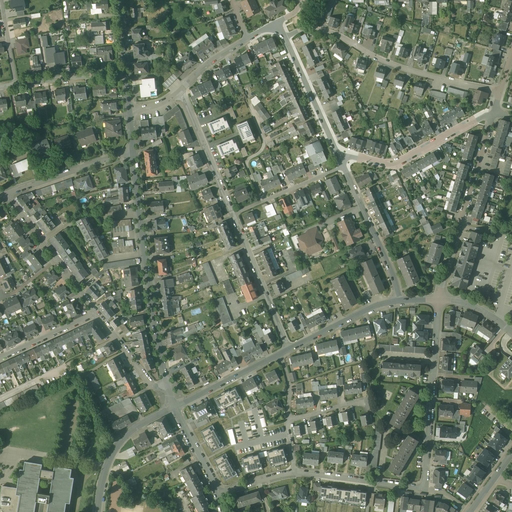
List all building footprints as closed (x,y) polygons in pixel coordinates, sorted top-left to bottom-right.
[(16,0),(9,2),(10,9),(17,8),(17,11),(23,10),(24,10),(23,7),(24,7),(22,0),(16,1),(16,0)] [(258,11),(253,0),(247,0),(242,2),(248,18),(254,16),(253,13),(258,11)] [(275,0),(273,0),(269,2),(270,3),(271,4),(270,5),(270,6),(271,5),(272,7),(265,10),(269,18),(287,9),(283,1),(278,4),(275,0)] [(107,1),(100,2),(101,4),(96,4),(96,9),(101,9),(108,9),(107,1)] [(225,3),(218,5),(219,9),(216,10),(217,14),(227,11),(225,3)] [(144,9),(131,10),(131,18),(138,18),(138,13),(144,12),(144,9)] [(511,14),(511,12),(504,11),(503,15),(499,14),(497,19),(509,23),(511,14)] [(224,19),(218,21),(220,27),(232,22),(231,22),(230,20),(231,20),(229,16),(224,19)] [(354,19),(347,17),(344,27),(349,28),(348,32),(355,34),(358,26),(356,25),(352,24),(354,19)] [(337,20),(331,18),(329,27),(336,29),(339,21),(337,20)] [(19,20),(13,21),(12,21),(14,28),(21,27),(21,28),(25,27),(25,24),(24,19),(19,20)] [(110,22),(91,24),(92,32),(103,31),(110,30),(110,22)] [(232,22),(220,27),(223,33),(234,28),(233,25),(232,26),(231,23),(232,23),(232,22)] [(508,24),(502,22),(501,25),(499,25),(497,29),(506,31),(508,24)] [(234,28),(223,33),(225,38),(236,34),(235,31),(234,29),(234,28)] [(375,31),(368,29),(365,38),(373,40),(375,31)] [(138,30),(135,30),(132,30),(133,39),(140,39),(142,38),(141,30),(138,30)] [(505,37),(497,34),(494,44),(499,46),(502,46),(505,37)] [(392,40),(383,37),(381,42),(382,43),(380,51),(387,54),(390,45),(391,46),(392,42),(393,40),(392,40)] [(213,44),(209,38),(204,42),(210,52),(215,48),(216,48),(213,44)] [(272,38),(266,41),(269,50),(276,47),(272,38)] [(27,39),(15,41),(18,55),(26,53),(25,45),(28,45),(27,39)] [(269,50),(266,41),(259,44),(263,53),(269,50)] [(204,42),(199,45),(206,55),(210,52),(204,42)] [(341,46),(338,43),(332,50),(338,54),(338,53),(341,55),(341,56),(345,51),(346,49),(343,47),(343,45),(341,46)] [(144,44),(133,45),(134,58),(145,58),(145,57),(148,57),(148,55),(148,52),(145,52),(144,44)] [(263,53),(259,44),(253,47),(257,56),(263,53)] [(206,55),(199,45),(194,49),(197,53),(200,59),(206,55)] [(311,48),(309,45),(302,48),(306,57),(315,54),(319,52),(321,51),(319,47),(315,49),(314,50),(313,50),(312,47),(311,48)] [(111,47),(99,48),(99,50),(96,51),(96,55),(100,55),(105,55),(107,55),(108,61),(112,61),(112,55),(111,47)] [(407,49),(401,48),(398,47),(395,55),(398,56),(406,59),(408,50),(407,50),(407,49)] [(424,49),(417,47),(414,57),(419,58),(420,53),(422,54),(424,49)] [(64,53),(54,54),(54,48),(45,50),(47,63),(55,62),(55,65),(65,64),(64,53)] [(453,50),(446,48),(445,55),(451,57),(453,50)] [(498,51),(494,49),(491,56),(499,59),(501,51),(498,51)] [(422,54),(420,53),(419,58),(417,62),(425,64),(428,56),(426,55),(422,54)] [(190,54),(183,58),(181,55),(175,59),(184,71),(196,63),(190,54)] [(247,54),(244,56),(241,57),(245,65),(251,62),(247,54)] [(315,54),(306,57),(310,67),(317,64),(316,60),(317,60),(316,57),(315,54)] [(36,56),(32,57),(33,65),(32,65),(33,72),(41,71),(40,64),(38,65),(36,56)] [(491,56),(490,56),(487,66),(496,69),(499,59),(491,56)] [(81,57),(71,58),(73,67),(82,66),(81,57)] [(241,57),(239,58),(238,58),(235,60),(238,68),(245,65),(241,57)] [(444,60),(438,59),(435,67),(443,69),(445,61),(444,61),(444,60)] [(367,62),(358,60),(356,67),(359,68),(365,70),(367,64),(366,64),(367,62)] [(283,61),(275,65),(277,69),(275,68),(272,70),(273,73),(286,68),(283,61)] [(138,64),(135,65),(135,74),(148,73),(147,64),(138,64)] [(462,66),(456,64),(454,70),(453,73),(461,75),(463,67),(461,66),(462,66)] [(229,66),(225,68),(222,70),(226,78),(233,75),(229,66)] [(496,69),(487,66),(484,76),(493,78),(496,69)] [(286,68),(273,73),(275,77),(278,75),(279,73),(281,78),(288,74),(286,68)] [(385,71),(376,68),(374,76),(383,78),(385,73),(384,72),(385,71)] [(182,74),(178,69),(174,72),(174,73),(174,75),(177,79),(182,74)] [(222,70),(220,71),(220,70),(216,72),(220,81),(226,78),(222,70)] [(273,73),(266,77),(268,81),(273,79),(272,78),(278,75),(275,77),(273,73)] [(288,74),(281,78),(283,82),(281,81),(278,83),(279,86),(291,80),(288,74)] [(404,79),(396,76),(394,84),(402,86),(404,80),(404,79)] [(325,81),(324,78),(317,81),(321,90),(329,86),(327,80),(325,81)] [(155,79),(142,80),(142,85),(140,86),(141,98),(157,96),(155,79)] [(291,80),(279,86),(281,89),(284,88),(285,86),(287,90),(294,87),(291,80)] [(211,81),(204,84),(208,92),(214,89),(211,81)] [(424,85),(415,83),(413,90),(416,91),(422,93),(424,87),(423,87),(424,85)] [(101,86),(93,86),(94,95),(97,95),(97,93),(106,93),(105,84),(101,85),(101,86)] [(204,84),(197,87),(201,95),(208,92),(204,84)] [(329,86),(321,90),(325,100),(332,96),(331,93),(332,93),(329,86)] [(85,88),(78,89),(78,87),(73,88),(74,95),(75,98),(82,97),(82,99),(87,98),(85,88)] [(197,87),(191,90),(194,96),(194,98),(201,95),(197,87)] [(294,87),(287,90),(289,94),(286,94),(283,95),(285,99),(297,93),(294,87)] [(464,91),(448,87),(447,93),(462,98),(464,91)] [(65,89),(54,91),(54,96),(54,97),(55,97),(55,100),(65,98),(64,94),(65,94),(65,89)] [(446,94),(440,92),(430,90),(429,96),(439,98),(445,100),(446,94)] [(480,92),(476,90),(473,101),(477,102),(476,103),(477,103),(481,104),(483,98),(487,99),(488,94),(480,91),(480,92)] [(45,92),(33,94),(35,101),(35,104),(42,103),(41,101),(46,101),(45,92)] [(297,93),(285,99),(286,102),(290,101),(291,98),(293,103),(300,100),(297,93)] [(24,96),(14,97),(15,107),(21,106),(21,105),(25,104),(24,96)] [(337,99),(329,102),(330,106),(337,103),(342,100),(340,96),(337,98),(337,99)] [(300,100),(293,103),(295,107),(292,107),(289,108),(291,112),(303,106),(300,100)] [(117,102),(101,103),(102,110),(111,109),(112,111),(118,110),(117,102)] [(223,107),(225,113),(228,112),(230,120),(234,119),(231,105),(223,107)] [(177,106),(163,117),(166,121),(175,114),(180,110),(177,106)] [(303,106),(291,112),(292,115),(295,114),(296,112),(298,116),(306,112),(303,106)] [(461,108),(458,110),(457,108),(451,112),(456,120),(464,115),(461,108)] [(187,126),(180,110),(175,114),(181,129),(187,126)] [(341,113),(340,114),(339,110),(332,114),(336,123),(344,119),(351,116),(349,112),(345,114),(344,115),(343,116),(341,113)] [(306,112),(298,116),(300,119),(295,121),(297,124),(301,122),(309,119),(306,112)] [(451,112),(442,117),(447,125),(456,120),(451,112)] [(208,123),(212,135),(230,127),(227,121),(225,122),(223,117),(208,123)] [(447,125),(442,117),(438,119),(443,127),(446,125),(447,125)] [(344,119),(336,123),(340,132),(347,129),(346,126),(347,125),(344,119)] [(148,120),(140,121),(141,129),(149,128),(148,120)] [(113,121),(105,122),(106,128),(105,128),(106,138),(122,136),(120,121),(113,121)] [(244,143),(255,139),(247,121),(236,125),(244,143)] [(310,122),(303,125),(304,129),(302,129),(298,131),(300,134),(313,128),(310,122)] [(149,128),(141,129),(143,140),(157,138),(157,134),(162,133),(166,133),(164,123),(153,124),(154,128),(149,128)] [(268,124),(262,127),(265,133),(271,130),(268,124)] [(426,127),(426,126),(420,129),(424,137),(433,132),(429,126),(426,127)] [(313,128),(300,134),(300,135),(301,137),(305,136),(307,134),(308,138),(316,135),(313,128)] [(92,129),(77,134),(81,146),(95,141),(92,134),(94,134),(92,129)] [(420,129),(414,133),(415,134),(412,136),(415,142),(424,137),(420,129)] [(511,133),(507,131),(498,129),(497,133),(507,136),(511,138),(511,137),(511,133)] [(183,132),(179,134),(184,147),(194,143),(188,130),(183,132)] [(347,131),(341,134),(343,139),(349,136),(347,131)] [(478,137),(469,134),(468,140),(476,143),(478,137)] [(66,136),(55,140),(59,150),(63,149),(63,147),(69,144),(69,147),(70,146),(66,136)] [(311,159),(324,154),(323,151),(322,149),(317,137),(312,140),(313,144),(306,147),(311,159)] [(354,138),(351,146),(351,147),(357,149),(360,140),(354,138)] [(160,139),(152,143),(153,148),(162,143),(160,139)] [(43,140),(39,142),(36,143),(33,144),(32,141),(28,143),(30,149),(34,147),(35,150),(34,150),(36,156),(40,154),(40,152),(49,149),(46,141),(44,142),(43,140)] [(217,146),(221,157),(239,150),(236,143),(234,144),(232,140),(217,146)] [(366,142),(360,140),(357,149),(363,151),(364,148),(366,142)] [(401,140),(396,143),(400,151),(406,148),(405,146),(402,140),(401,140)] [(476,143),(468,140),(466,146),(474,148),(476,143)] [(373,142),(372,142),(370,150),(370,151),(376,153),(379,144),(373,142)] [(396,143),(390,146),(391,147),(395,154),(400,151),(396,143)] [(385,146),(379,144),(376,153),(382,155),(382,154),(385,146)] [(474,148),(466,146),(463,145),(462,149),(465,150),(464,152),(472,154),(474,148)] [(244,147),(239,149),(242,157),(247,155),(244,147)] [(154,151),(144,152),(145,161),(154,160),(154,151)] [(436,151),(433,153),(437,161),(438,162),(441,160),(436,151)] [(472,154),(464,152),(462,158),(470,160),(472,154)] [(193,153),(180,155),(183,161),(188,159),(194,156),(193,153)] [(433,153),(427,156),(432,164),(437,161),(433,153)] [(324,154),(311,159),(314,164),(308,167),(310,172),(320,167),(319,165),(327,161),(324,154)] [(194,156),(188,159),(193,171),(203,167),(198,155),(194,156)] [(303,155),(296,159),(298,164),(305,161),(303,155)] [(427,156),(422,159),(427,167),(432,164),(427,156)] [(499,158),(494,156),(491,167),(496,169),(499,158)] [(422,159),(417,162),(422,170),(427,167),(422,159)] [(25,160),(14,165),(14,164),(10,166),(15,178),(23,175),(22,172),(29,169),(31,168),(28,160),(25,160)] [(154,160),(145,161),(147,177),(156,176),(154,160)] [(511,161),(507,160),(503,175),(508,176),(511,163),(511,161)] [(417,162),(412,165),(416,173),(422,170),(417,162)] [(469,166),(461,163),(459,169),(467,172),(469,166)] [(302,164),(293,168),(297,177),(297,176),(302,174),(303,174),(306,173),(302,164)] [(277,165),(272,167),(272,169),(274,175),(275,175),(277,175),(276,174),(281,172),(278,166),(277,165)] [(412,165),(406,168),(411,176),(416,173),(412,165)] [(235,167),(225,171),(227,177),(234,174),(233,172),(237,170),(235,167)] [(125,168),(114,169),(115,174),(116,173),(118,183),(127,182),(125,168)] [(293,168),(285,172),(288,180),(292,179),(291,178),(296,176),(297,177),(293,168)] [(406,168),(401,171),(406,179),(411,176),(406,168)] [(467,172),(459,169),(458,171),(456,171),(455,174),(457,175),(465,177),(467,172)] [(259,173),(257,175),(256,172),(254,173),(253,175),(256,183),(262,180),(259,173)] [(368,173),(355,180),(359,188),(372,181),(370,178),(368,173)] [(494,176),(485,173),(485,174),(484,179),(492,182),(494,177),(494,176)] [(204,175),(196,178),(196,177),(190,179),(192,183),(191,183),(191,184),(192,184),(194,189),(197,187),(208,183),(204,175)] [(465,177),(457,175),(455,181),(463,183),(465,177)] [(89,176),(75,181),(77,187),(78,189),(84,187),(85,191),(93,189),(89,176)] [(277,176),(269,179),(273,188),(274,187),(274,188),(277,186),(276,186),(280,184),(277,176)] [(335,177),(327,181),(330,189),(329,190),(331,195),(337,192),(340,190),(338,185),(335,177)] [(71,179),(34,191),(37,197),(47,194),(73,186),(72,182),(71,179)] [(269,179),(261,183),(265,191),(268,190),(269,190),(271,189),(271,188),(273,188),(269,179)] [(463,183),(455,181),(453,187),(462,189),(463,183)] [(177,182),(159,183),(160,191),(174,190),(173,187),(178,187),(177,182)] [(244,184),(234,189),(235,192),(245,188),(244,184)] [(319,184),(315,185),(315,186),(310,188),(313,195),(318,193),(318,194),(322,192),(319,184)] [(462,189),(453,187),(452,192),(460,195),(462,189)] [(128,188),(118,188),(118,190),(110,192),(111,196),(119,194),(119,195),(128,195),(128,194),(128,188)] [(373,188),(366,191),(368,197),(378,192),(377,191),(375,192),(373,188)] [(246,189),(235,194),(236,198),(238,202),(249,198),(246,189)] [(210,190),(202,193),(203,195),(205,201),(214,197),(210,190)] [(306,199),(303,191),(294,195),(300,207),(308,204),(306,199)] [(30,193),(24,195),(17,197),(16,197),(15,199),(15,200),(21,207),(20,207),(21,207),(28,202),(29,201),(28,200),(30,198),(32,201),(35,198),(31,192),(30,193)] [(378,192),(368,197),(371,202),(378,199),(377,195),(379,194),(378,192)] [(460,195),(452,192),(450,198),(458,200),(460,195)] [(128,195),(119,195),(119,197),(111,198),(111,204),(115,203),(115,202),(119,202),(119,203),(129,202),(129,201),(128,195)] [(340,198),(336,200),(339,207),(342,208),(343,209),(344,208),(350,206),(346,196),(340,198)] [(421,197),(413,201),(416,206),(424,202),(421,197)] [(287,198),(280,201),(285,213),(292,210),(287,198)] [(458,200),(450,198),(449,202),(448,204),(456,206),(458,200)] [(378,199),(371,202),(373,208),(383,203),(382,202),(380,203),(378,199)] [(28,202),(21,207),(25,212),(27,211),(32,207),(38,203),(36,200),(31,203),(31,205),(28,202)] [(163,202),(150,203),(151,212),(164,210),(163,204),(163,202)] [(383,203),(373,208),(374,211),(375,214),(383,210),(381,206),(384,205),(383,203)] [(456,206),(448,204),(446,210),(455,213),(456,206)] [(121,205),(102,209),(104,215),(122,210),(121,205)] [(213,207),(204,211),(207,217),(209,216),(212,222),(215,220),(221,218),(222,218),(220,212),(222,211),(220,208),(219,208),(217,205),(213,207)] [(32,207),(27,211),(31,216),(36,213),(34,211),(32,207)] [(44,210),(37,215),(36,213),(31,216),(29,218),(33,224),(35,222),(46,215),(46,214),(44,210)] [(383,210),(375,214),(376,216),(377,216),(378,219),(388,214),(387,213),(385,214),(383,210)] [(252,213),(244,216),(247,224),(255,220),(253,215),(252,213)] [(63,214),(58,218),(63,225),(69,221),(63,214)] [(388,214),(378,219),(381,224),(388,221),(386,217),(388,216),(388,214)] [(46,215),(35,222),(45,234),(55,227),(46,215)] [(88,220),(86,221),(85,218),(86,218),(86,217),(77,222),(88,242),(89,242),(89,241),(95,238),(94,235),(95,234),(88,220)] [(425,217),(420,220),(422,226),(423,226),(425,230),(431,227),(428,220),(427,221),(425,217)] [(350,218),(338,223),(343,234),(342,234),(345,241),(345,240),(348,246),(357,242),(356,239),(362,236),(360,229),(356,231),(353,225),(354,223),(352,222),(350,218)] [(164,220),(153,221),(154,230),(166,229),(165,222),(165,220),(164,220)] [(388,221),(381,224),(383,230),(390,226),(391,226),(393,225),(392,224),(390,225),(388,221)] [(5,229),(9,235),(19,228),(15,222),(13,224),(5,229)] [(226,222),(218,226),(221,234),(229,230),(226,222)] [(431,227),(433,233),(434,234),(443,230),(440,223),(431,227)] [(390,226),(383,230),(386,235),(393,232),(391,226),(390,226)] [(431,227),(425,230),(427,236),(433,233),(431,227)] [(19,228),(9,235),(14,240),(21,235),(23,233),(19,228)] [(316,228),(307,232),(308,234),(306,235),(305,235),(297,238),(302,250),(305,249),(308,255),(322,249),(319,243),(322,241),(316,228)] [(229,230),(221,234),(224,242),(233,239),(229,230)] [(481,235),(472,232),(470,238),(469,237),(469,238),(470,239),(469,243),(478,246),(481,235)] [(68,247),(58,233),(49,240),(52,243),(51,243),(57,251),(57,250),(60,253),(59,254),(68,247)] [(266,237),(261,239),(254,242),(256,247),(263,244),(263,243),(271,240),(269,236),(266,237)] [(99,240),(97,237),(95,238),(89,241),(89,242),(90,242),(100,261),(109,256),(108,256),(106,253),(107,253),(100,239),(99,240)] [(167,237),(154,239),(156,247),(168,245),(167,237)] [(25,240),(19,245),(25,252),(29,249),(29,250),(32,248),(31,247),(33,246),(27,239),(25,240)] [(236,247),(233,239),(224,242),(228,250),(236,247)] [(461,256),(474,260),(478,246),(469,243),(465,242),(461,256)] [(433,243),(432,243),(426,262),(437,265),(443,246),(439,245),(433,243)] [(168,245),(156,247),(157,255),(169,253),(168,245)] [(117,248),(113,248),(113,254),(134,252),(133,246),(124,247),(117,248)] [(78,261),(68,247),(59,254),(59,255),(60,254),(62,257),(61,257),(67,265),(68,265),(70,267),(69,268),(78,261)] [(361,247),(350,251),(353,260),(361,256),(364,255),(364,254),(361,247)] [(297,262),(292,248),(287,250),(292,264),(297,262)] [(258,253),(261,258),(269,255),(267,250),(264,251),(258,253)] [(37,251),(28,259),(32,264),(41,257),(40,255),(37,251)] [(239,253),(229,257),(235,270),(245,267),(239,253)] [(261,258),(263,264),(271,260),(269,255),(261,258)] [(403,274),(415,268),(414,265),(412,265),(408,255),(397,260),(403,274)] [(456,270),(470,274),(474,260),(461,256),(456,270)] [(41,257),(32,264),(36,269),(36,270),(40,266),(46,262),(43,259),(41,257)] [(367,280),(378,275),(371,259),(360,264),(367,280)] [(166,260),(157,261),(158,268),(167,267),(166,260)] [(263,264),(265,269),(273,265),(271,260),(263,264)] [(89,275),(78,261),(69,268),(70,268),(72,271),(77,279),(77,278),(80,281),(79,282),(80,282),(89,275)] [(123,261),(103,265),(103,269),(103,270),(107,269),(121,267),(124,267),(123,261)] [(215,279),(208,262),(202,264),(207,275),(209,281),(215,279)] [(7,265),(0,268),(0,275),(5,273),(10,271),(7,265)] [(265,269),(267,274),(275,271),(273,265),(265,269)] [(167,267),(158,268),(159,275),(169,274),(169,271),(167,271),(167,267)] [(238,279),(248,275),(245,267),(235,270),(234,271),(236,275),(237,275),(238,279)] [(95,268),(90,272),(94,277),(94,276),(99,273),(95,268)] [(129,269),(124,270),(125,278),(126,278),(137,276),(136,268),(129,269)] [(415,268),(403,274),(408,287),(419,282),(415,272),(416,271),(415,268)] [(99,273),(94,276),(97,279),(105,272),(108,272),(107,269),(103,270),(103,269),(99,273)] [(50,271),(47,273),(48,274),(44,277),(49,284),(55,279),(58,278),(52,270),(50,272),(50,271)] [(470,274),(456,270),(452,285),(465,289),(470,274)] [(267,274),(269,279),(274,277),(277,275),(275,271),(267,274)] [(187,273),(177,277),(179,284),(191,280),(193,280),(192,275),(188,277),(187,273)] [(248,275),(238,279),(240,283),(239,283),(241,287),(242,287),(251,283),(248,275)] [(339,295),(350,290),(343,275),(338,278),(338,277),(332,281),(339,295)] [(373,295),(384,291),(378,275),(367,280),(373,295)] [(137,276),(126,278),(127,287),(138,285),(138,280),(137,280),(137,276)] [(4,281),(2,282),(6,291),(7,290),(9,290),(10,290),(11,288),(14,287),(10,278),(4,281)] [(173,279),(160,281),(161,288),(161,289),(173,287),(174,287),(173,279)] [(229,280),(223,282),(223,283),(223,282),(228,296),(234,293),(229,280)] [(96,282),(87,291),(91,296),(99,288),(97,286),(98,285),(96,282)] [(281,282),(272,286),(276,295),(284,292),(284,290),(285,289),(283,283),(281,284),(281,282)] [(251,283),(242,287),(248,302),(258,298),(251,283)] [(59,285),(52,291),(54,293),(55,292),(61,288),(59,285)] [(69,293),(63,286),(61,288),(55,292),(61,299),(65,297),(68,295),(67,295),(69,293)] [(173,287),(161,289),(162,296),(171,295),(174,294),(173,291),(170,291),(169,292),(169,288),(173,287)] [(99,288),(91,296),(95,300),(105,292),(102,289),(100,290),(99,288)] [(34,289),(28,292),(32,302),(38,299),(34,291),(34,289)] [(139,290),(130,291),(131,298),(140,297),(139,290)] [(350,290),(339,295),(346,310),(353,307),(352,306),(357,304),(350,290)] [(368,291),(362,294),(365,300),(371,297),(368,291)] [(28,292),(22,295),(23,298),(26,304),(32,302),(28,292)] [(171,295),(162,296),(163,303),(171,302),(175,301),(175,297),(172,297),(171,299),(171,295)] [(140,297),(131,298),(132,305),(141,304),(140,297)] [(19,304),(16,298),(12,299),(12,300),(10,301),(14,311),(21,308),(19,304)] [(222,298),(214,301),(223,325),(231,322),(222,298)] [(10,301),(7,302),(3,303),(6,310),(8,314),(14,311),(10,301)] [(69,304),(66,306),(69,311),(78,307),(75,301),(69,304)] [(105,302),(98,307),(101,311),(103,313),(115,304),(113,302),(109,304),(110,305),(108,306),(105,302)] [(171,302),(163,303),(164,310),(176,308),(175,304),(172,305),(171,306),(171,302)] [(115,304),(103,313),(105,316),(108,320),(111,318),(110,317),(114,314),(111,310),(113,309),(114,310),(117,307),(115,304)] [(141,304),(132,305),(133,313),(142,312),(141,304)] [(78,307),(69,311),(71,317),(72,317),(80,313),(81,313),(78,307)] [(176,308),(164,310),(165,317),(172,316),(172,312),(173,312),(176,312),(176,308)] [(463,318),(461,324),(467,326),(472,314),(471,313),(470,312),(469,313),(466,312),(463,318)] [(322,313),(319,314),(318,314),(314,316),(317,325),(320,323),(321,324),(323,323),(323,322),(326,320),(322,313)] [(391,314),(382,317),(383,320),(384,324),(391,322),(391,314)] [(455,315),(445,314),(445,326),(454,327),(455,317),(455,315)] [(478,317),(472,314),(467,326),(473,328),(473,329),(475,323),(478,317)] [(428,316),(417,315),(416,323),(422,324),(428,324),(428,316)] [(52,316),(46,318),(51,327),(56,325),(52,316)] [(133,318),(131,318),(131,320),(132,326),(135,325),(136,326),(144,325),(143,316),(133,318)] [(176,317),(178,323),(182,322),(183,325),(188,324),(187,320),(183,321),(182,316),(176,317)] [(314,316),(308,320),(304,322),(306,326),(308,329),(317,325),(314,316)] [(41,321),(43,324),(45,330),(51,327),(46,318),(41,321)] [(117,319),(110,324),(115,329),(119,326),(123,323),(124,322),(123,320),(119,322),(117,319)] [(295,320),(288,324),(292,333),(299,329),(297,326),(298,326),(295,320)] [(383,320),(374,322),(377,333),(379,333),(379,334),(384,333),(384,331),(386,331),(384,324),(383,320)] [(93,321),(83,326),(87,334),(88,336),(92,334),(99,343),(106,337),(93,321)] [(485,322),(479,330),(485,334),(491,326),(485,322)] [(130,332),(123,323),(119,326),(126,335),(130,332)] [(34,324),(28,326),(33,336),(38,333),(34,324)] [(186,333),(185,333),(187,337),(197,332),(197,331),(204,328),(203,325),(199,327),(196,328),(189,331),(186,333)] [(28,326),(23,329),(27,338),(33,336),(28,326)] [(83,326),(80,328),(77,329),(81,337),(84,336),(87,334),(83,326)] [(263,332),(260,326),(256,328),(258,332),(260,338),(264,336),(265,336),(263,332)] [(369,326),(365,327),(364,327),(362,327),(364,336),(371,335),(369,326)] [(496,330),(491,326),(485,334),(490,338),(493,335),(496,330)] [(362,328),(358,329),(358,328),(355,329),(357,338),(364,336),(362,327),(362,328)] [(181,328),(167,333),(167,340),(176,337),(175,336),(178,335),(182,333),(181,328)] [(77,329),(75,330),(71,332),(74,340),(78,338),(81,337),(77,329)] [(276,341),(270,329),(263,332),(265,336),(264,336),(267,342),(269,345),(276,341)] [(355,329),(351,330),(348,331),(350,340),(357,338),(355,329)] [(348,331),(344,332),(341,332),(342,338),(343,341),(350,340),(348,331)] [(16,333),(16,332),(10,335),(14,344),(20,341),(16,333)] [(71,332),(66,334),(64,335),(68,343),(71,342),(74,340),(71,332)] [(260,338),(258,332),(254,334),(258,343),(254,345),(255,346),(256,347),(259,345),(263,343),(260,338)] [(421,333),(416,332),(416,333),(415,340),(426,341),(427,333),(421,333)] [(456,333),(452,332),(452,340),(457,340),(461,341),(461,335),(456,333)] [(14,344),(10,335),(4,337),(9,347),(14,344)] [(68,343),(64,335),(62,336),(58,338),(62,346),(66,344),(68,343)] [(176,337),(167,340),(168,346),(176,343),(176,342),(182,340),(182,336),(176,338),(176,337)] [(58,338),(54,340),(52,341),(55,349),(58,348),(62,346),(58,338)] [(452,340),(444,339),(443,350),(456,351),(457,340),(452,340)] [(52,341),(50,342),(50,341),(45,343),(49,352),(52,350),(55,349),(52,341)] [(254,345),(252,341),(247,343),(254,357),(263,352),(259,345),(256,347),(255,346),(254,345)] [(336,341),(332,341),(329,342),(332,351),(338,349),(336,341)] [(329,342),(325,343),(323,344),(325,352),(332,351),(329,342)] [(45,343),(41,345),(41,346),(39,347),(43,355),(45,353),(49,352),(45,343)] [(112,343),(100,349),(96,351),(99,356),(102,354),(104,358),(116,352),(112,343)] [(247,343),(243,345),(245,349),(243,350),(245,352),(244,352),(244,353),(241,354),(242,355),(245,361),(254,357),(247,343)] [(199,344),(194,346),(198,352),(202,350),(199,344)] [(322,344),(319,345),(319,344),(316,345),(317,351),(318,354),(325,352),(323,344),(322,344)] [(427,348),(379,345),(378,351),(427,354),(427,348)] [(483,351),(476,345),(475,346),(474,346),(472,348),(473,348),(470,352),(474,355),(475,355),(477,357),(481,352),(483,351)] [(182,346),(172,351),(174,355),(176,358),(180,356),(181,358),(183,357),(186,355),(182,346)] [(39,347),(37,348),(37,347),(32,349),(36,358),(40,356),(43,355),(39,347)] [(234,348),(229,351),(232,357),(233,357),(233,358),(234,357),(235,359),(238,357),(235,351),(234,348)] [(235,351),(238,357),(242,355),(241,354),(244,353),(244,352),(243,350),(242,351),(241,348),(235,351)] [(32,349),(28,351),(28,352),(26,353),(30,360),(33,359),(36,358),(32,349)] [(150,351),(141,352),(143,360),(151,357),(150,351)] [(232,357),(229,351),(224,353),(227,360),(225,362),(229,370),(238,366),(234,359),(235,359),(234,357),(233,358),(233,357),(232,357)] [(481,352),(477,357),(475,359),(478,361),(481,358),(484,354),(481,352)] [(26,353),(24,354),(24,353),(20,355),(24,363),(27,362),(30,360),(26,353)] [(311,353),(304,355),(306,364),(313,362),(313,361),(311,353)] [(20,355),(16,357),(13,359),(17,366),(21,365),(24,363),(20,355)] [(304,355),(297,357),(299,365),(306,364),(304,355)] [(119,357),(107,362),(108,364),(106,365),(109,371),(111,370),(117,381),(121,378),(128,375),(119,357)] [(143,360),(142,360),(147,371),(155,368),(151,357),(143,360)] [(297,357),(293,358),(290,358),(292,365),(293,367),(299,365),(297,357)] [(13,359),(11,359),(7,361),(11,369),(14,368),(17,366),(13,359)] [(7,361),(3,363),(1,364),(4,372),(8,371),(11,369),(7,361)] [(225,362),(220,364),(220,365),(216,367),(220,374),(229,370),(225,362)] [(401,374),(402,364),(383,362),(382,374),(387,374),(387,373),(391,373),(391,376),(394,376),(394,373),(401,374)] [(511,374),(511,367),(506,362),(499,370),(501,372),(498,376),(503,381),(506,377),(509,379),(511,374)] [(402,364),(401,374),(408,374),(408,377),(410,377),(411,375),(415,375),(415,376),(420,377),(421,365),(402,364)] [(189,365),(182,369),(186,378),(194,374),(192,369),(191,369),(189,365)] [(275,371),(266,375),(270,382),(278,378),(275,371)] [(101,388),(93,372),(87,374),(96,391),(101,388)] [(194,374),(186,378),(191,387),(198,383),(196,379),(197,379),(194,374)] [(128,375),(121,378),(122,380),(117,382),(118,386),(124,383),(124,384),(132,380),(129,375),(128,375)] [(253,379),(247,381),(251,389),(257,386),(253,379)] [(132,380),(124,384),(125,386),(120,388),(121,392),(127,389),(127,390),(135,386),(132,380)] [(247,381),(242,384),(246,392),(251,389),(247,381)] [(453,382),(443,381),(442,391),(452,391),(453,391),(453,384),(453,382)] [(474,383),(469,382),(468,392),(476,393),(476,389),(477,388),(478,386),(477,385),(477,383),(474,383)] [(361,383),(352,384),(353,393),(362,393),(361,383)] [(352,384),(344,385),(345,394),(353,393),(352,384)] [(135,386),(127,390),(128,392),(122,394),(124,398),(130,395),(130,397),(138,393),(135,386)] [(336,389),(328,390),(329,399),(337,398),(336,389)] [(328,390),(320,390),(321,400),(329,399),(328,390)] [(409,390),(399,406),(409,413),(419,396),(409,390)] [(225,393),(233,409),(237,407),(229,391),(225,393)] [(233,409),(225,393),(221,395),(229,411),(233,409)] [(104,394),(98,397),(101,403),(107,400),(104,394)] [(145,394),(135,399),(142,412),(152,407),(145,394)] [(117,397),(111,399),(114,405),(120,403),(117,397)] [(312,397),(304,398),(305,408),(314,406),(312,397)] [(304,398),(296,399),(297,409),(305,408),(304,398)] [(123,401),(121,402),(123,408),(132,403),(130,399),(128,399),(123,401)] [(278,399),(275,401),(271,403),(266,406),(270,415),(283,409),(281,405),(281,403),(280,403),(278,399)] [(114,405),(101,412),(104,418),(123,408),(121,402),(120,403),(114,405)] [(208,402),(202,405),(200,407),(199,406),(192,410),(198,422),(214,414),(208,402)] [(470,405),(460,404),(460,414),(464,415),(465,416),(468,416),(469,415),(470,405)] [(409,413),(399,406),(389,423),(399,429),(409,413)] [(453,407),(440,406),(439,415),(452,416),(453,407)] [(347,413),(347,412),(342,413),(344,421),(347,420),(348,421),(353,420),(351,412),(347,413)] [(128,415),(111,424),(115,432),(132,423),(128,415)] [(366,416),(361,417),(362,424),(366,423),(367,425),(372,424),(370,416),(366,416)] [(165,417),(156,421),(158,426),(160,429),(158,431),(159,434),(162,433),(171,429),(165,417)] [(335,417),(331,417),(326,418),(327,425),(332,425),(332,426),(337,425),(335,417)] [(315,421),(310,422),(311,427),(312,430),(316,429),(316,431),(321,430),(320,421),(315,422),(315,421)] [(212,453),(225,447),(213,425),(200,432),(206,442),(205,443),(208,448),(209,447),(212,453)] [(299,426),(294,427),(296,434),(300,434),(300,435),(305,434),(304,426),(299,426)] [(457,428),(440,427),(440,437),(456,438),(457,428)] [(171,429),(162,433),(159,434),(162,439),(164,437),(165,438),(173,433),(171,429)] [(236,444),(232,429),(227,430),(231,445),(236,444)] [(382,429),(376,429),(374,450),(379,451),(380,451),(382,429)] [(145,432),(140,435),(141,438),(139,439),(139,438),(134,441),(139,451),(151,445),(151,444),(149,440),(145,432)] [(506,440),(499,434),(497,433),(488,444),(498,451),(506,440)] [(408,435),(398,452),(408,459),(418,442),(408,435)] [(157,439),(157,438),(154,437),(151,438),(155,446),(162,442),(160,438),(157,439)] [(176,437),(162,444),(164,448),(163,448),(164,450),(179,443),(179,442),(176,437)] [(179,443),(164,450),(166,453),(171,450),(171,451),(173,450),(174,452),(182,448),(179,443)] [(136,455),(135,452),(137,451),(135,445),(126,450),(130,458),(136,455)] [(175,455),(173,456),(172,455),(166,458),(168,461),(168,463),(185,454),(182,448),(174,452),(175,455)] [(241,458),(245,474),(263,470),(260,458),(268,456),(271,467),(288,463),(284,448),(267,452),(266,451),(259,453),(259,454),(241,458)] [(489,452),(485,449),(477,459),(482,463),(487,467),(489,463),(491,464),(493,461),(492,460),(494,456),(489,452)] [(374,450),(372,450),(370,468),(377,469),(379,451),(374,450)] [(447,452),(436,451),(435,460),(438,460),(445,460),(445,457),(446,457),(447,452)] [(336,452),(329,452),(327,462),(335,463),(336,452)] [(344,453),(336,452),(335,463),(342,464),(344,453)] [(408,459),(398,452),(388,469),(398,475),(408,459)] [(225,482),(238,475),(226,453),(214,460),(219,470),(218,471),(221,476),(222,475),(225,482)] [(312,454),(304,454),(303,464),(307,464),(307,465),(310,465),(312,454)] [(319,455),(312,454),(310,465),(314,465),(313,466),(314,466),(314,465),(318,466),(319,455)] [(360,456),(352,455),(351,465),(358,466),(360,456)] [(367,456),(360,456),(358,466),(366,467),(367,456)] [(54,472),(48,471),(41,470),(42,465),(34,463),(25,462),(24,470),(20,470),(18,484),(18,486),(17,489),(2,486),(0,498),(0,505),(4,511),(68,511),(74,478),(71,477),(71,472),(72,469),(55,466),(54,472)] [(191,466),(187,468),(186,468),(179,472),(182,477),(184,476),(187,482),(188,481),(197,477),(191,466)] [(467,477),(471,480),(476,484),(477,483),(484,474),(485,473),(479,468),(475,466),(471,472),(467,477)] [(197,477),(188,481),(187,482),(186,482),(186,483),(187,483),(189,486),(188,487),(191,492),(192,491),(195,497),(202,493),(205,492),(202,486),(203,485),(202,483),(201,483),(197,477)] [(335,482),(328,481),(326,495),(328,495),(330,495),(331,492),(330,490),(334,490),(335,482)] [(469,482),(467,481),(464,484),(471,489),(474,486),(469,482)] [(342,483),(335,482),(334,490),(338,491),(336,493),(336,496),(340,496),(342,483)] [(349,484),(342,483),(340,496),(344,497),(345,494),(344,492),(348,492),(349,484)] [(463,483),(458,491),(467,498),(472,490),(471,489),(464,484),(463,483)] [(362,485),(355,485),(354,498),(357,499),(358,496),(357,493),(361,494),(362,485)] [(281,489),(273,491),(274,493),(273,494),(274,500),(276,500),(276,499),(282,498),(287,497),(285,488),(281,489)] [(308,489),(301,488),(300,495),(298,495),(297,502),(302,502),(302,501),(307,502),(307,503),(311,504),(312,497),(307,496),(308,489)] [(258,491),(235,499),(238,508),(261,501),(258,491)] [(202,493),(195,497),(191,499),(192,499),(194,502),(193,502),(196,508),(196,507),(198,511),(201,511),(207,509),(210,508),(207,502),(208,501),(207,499),(205,499),(202,493)] [(326,495),(323,494),(323,499),(320,498),(320,502),(323,502),(323,505),(327,506),(328,495),(326,495)] [(385,495),(376,494),(375,504),(379,505),(379,508),(383,509),(384,504),(385,495)] [(501,496),(498,494),(497,495),(495,494),(494,494),(493,496),(494,497),(491,500),(502,508),(505,505),(501,502),(504,498),(501,496)] [(408,498),(406,509),(413,510),(414,504),(412,503),(412,502),(411,502),(411,498),(408,498)] [(418,503),(417,503),(417,504),(414,504),(413,510),(421,511),(420,511),(421,511),(422,499),(422,500),(419,499),(418,503)] [(426,504),(425,504),(426,500),(422,499),(421,511),(422,511),(428,511),(429,505),(426,505),(426,504)] [(433,505),(432,505),(432,506),(429,505),(428,511),(435,511),(437,502),(433,501),(433,505)] [(441,503),(437,502),(435,511),(441,511),(443,508),(441,507),(441,506),(440,506),(441,503)]
